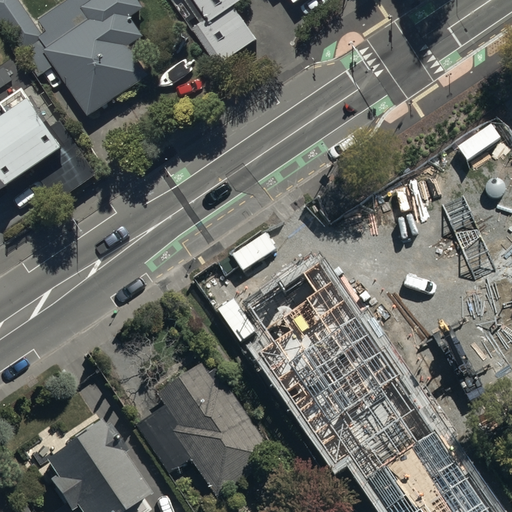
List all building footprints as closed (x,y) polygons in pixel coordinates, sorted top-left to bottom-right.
[(40,24),(22,0),(0,0),(0,13),(41,74),(54,64),(93,116),(149,74),(129,46),(144,35),(131,17),(147,6),(142,0),(53,0),(38,11),(45,21),(40,24)] [(187,0),(199,17),(192,21),(217,59),(255,33),(234,1),(235,0),(187,0)] [(0,190),(36,165),(56,193),(97,164),(60,111),(46,120),(20,84),(2,97),(10,108),(0,115),(0,190)] [(511,165),(491,180),(501,194),(497,197),(511,218),(511,165)] [(511,317),(464,243),(411,278),(419,291),(412,296),(421,309),(399,323),(416,349),(452,354),(461,367),(495,346),(497,349),(511,340),(511,317)] [(318,266),(286,288),(279,279),(246,302),(273,341),(265,346),(258,351),(334,460),(349,450),(391,511),(490,511),(352,310),(318,266)] [(273,454),(214,368),(209,371),(202,362),(157,393),(165,403),(137,423),(170,470),(190,456),(216,494),(273,454)] [(501,411),(488,392),(457,414),(471,433),(501,411)] [(119,511),(149,491),(122,451),(126,448),(107,419),(102,422),(99,417),(44,455),(55,471),(47,476),(61,497),(45,508),(48,511),(119,511)] [(238,511),(230,499),(211,511),(238,511)]
